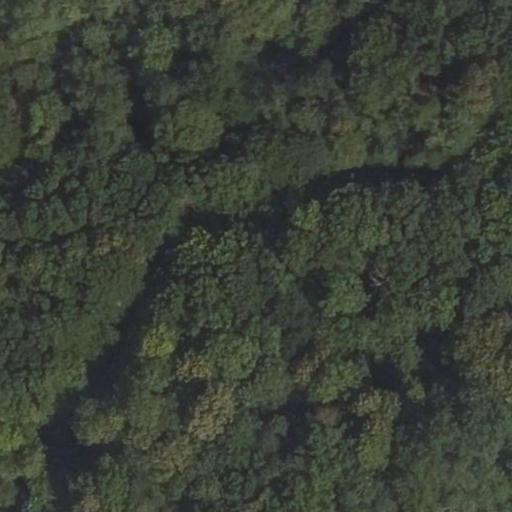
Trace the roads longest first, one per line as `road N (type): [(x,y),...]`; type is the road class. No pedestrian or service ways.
road 1 (track): [(511,111),(376,152),(209,223),(103,316),(41,416),(0,433)]
road 2 (track): [(455,366),(307,402),(41,416)]
road 3 (track): [(171,511),(455,366),(511,359)]
